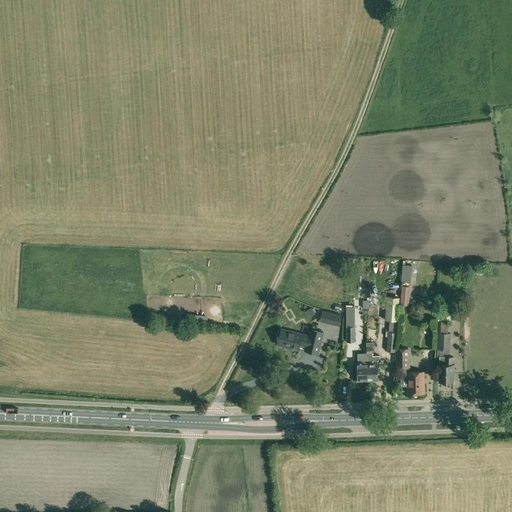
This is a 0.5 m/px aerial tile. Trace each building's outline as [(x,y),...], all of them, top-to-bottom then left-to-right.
[(408,305),(409,287),(402,286),(400,304),(408,305)] [(376,295),(372,299),(379,306),(383,301),(376,295)] [(387,297),(385,319),(390,320),(397,320),(399,298),(387,297)] [(354,305),(346,305),(346,327),(355,327),(354,305)] [(311,307),(304,311),(306,314),(312,315),(315,314),(311,307)] [(341,315),(323,310),(320,321),(338,326),(341,315)] [(397,320),(390,320),(388,331),(397,332),(397,320)] [(355,327),(346,327),(346,342),(355,342),(355,327)] [(281,329),(277,344),(298,349),(299,346),(305,348),(304,349),(318,353),(323,332),(309,328),(307,336),(302,335),(302,334),(281,329)] [(397,332),(388,331),(386,350),(395,351),(397,332)] [(437,349),(449,350),(450,333),(438,333),(437,349)] [(367,363),(367,379),(378,379),(377,363),(380,363),(380,355),(373,355),(373,342),(366,342),(366,346),(366,353),(366,356),(366,363),(367,363)] [(396,349),(395,367),(409,367),(409,349),(396,349)] [(357,380),(367,379),(367,363),(366,363),(366,356),(366,353),(357,354),(358,362),(357,362),(357,380)] [(453,356),(448,356),(440,356),(440,364),(439,364),(439,381),(452,381),(452,373),(454,373),(454,364),(453,364),(453,356)] [(402,373),(400,374),(400,383),(402,386),(408,386),(408,393),(424,392),(423,371),(407,372),(407,373),(402,373)]
